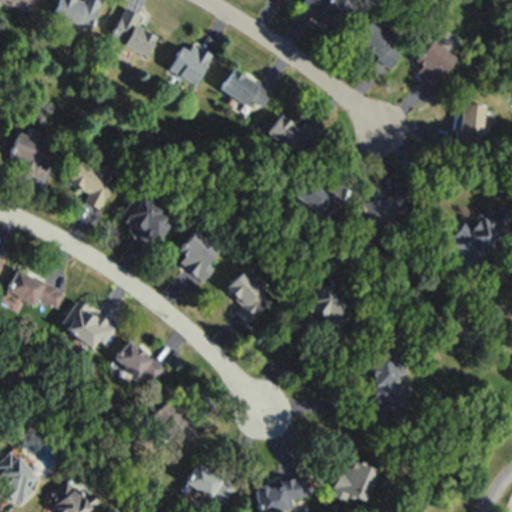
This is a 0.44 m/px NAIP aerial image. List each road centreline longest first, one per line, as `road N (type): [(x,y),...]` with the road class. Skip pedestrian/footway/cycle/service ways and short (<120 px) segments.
road 1 (residential): [(0,209),(148,293),(221,358),(264,410)]
road 2 (residential): [(200,0),(245,24),(383,130)]
